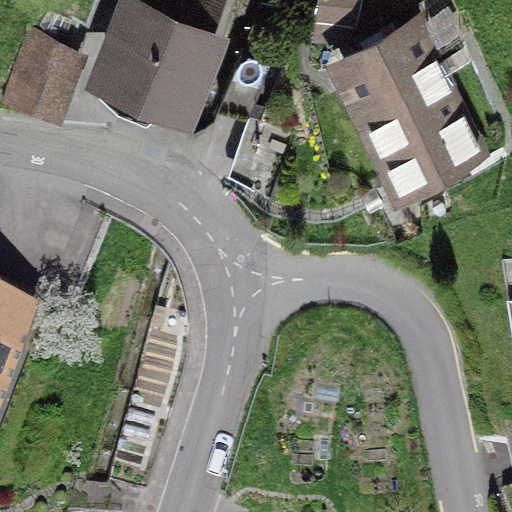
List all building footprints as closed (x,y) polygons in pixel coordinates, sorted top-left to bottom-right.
[(117,0),(85,83),(189,124),(226,28),(213,23),(222,0),(117,0)] [(351,0),(319,0),(315,12),(343,22),(351,0)] [(416,23),(323,72),(394,208),(487,163),(416,23)] [(83,64),(25,42),(0,107),(0,111),(57,133),(83,64)] [(245,120),(268,62),(243,53),(221,111),(245,120)] [(0,415),(32,325),(0,314),(0,415)]
